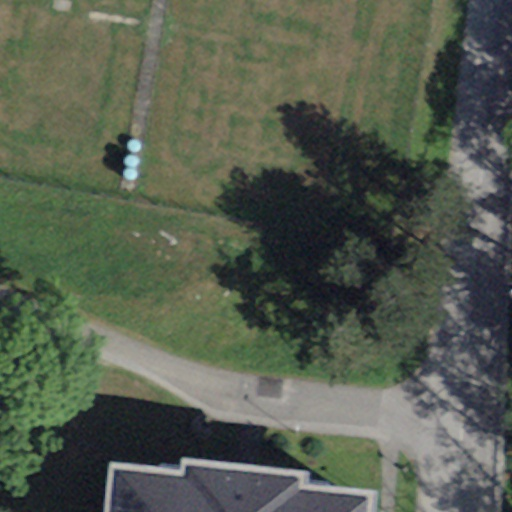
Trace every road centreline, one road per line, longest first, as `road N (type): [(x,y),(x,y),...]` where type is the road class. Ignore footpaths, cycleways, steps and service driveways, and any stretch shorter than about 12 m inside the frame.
road 1 (residential): [(464,414),(233,392),(0,304)]
road 2 (tertiary): [(464,414),(501,0)]
